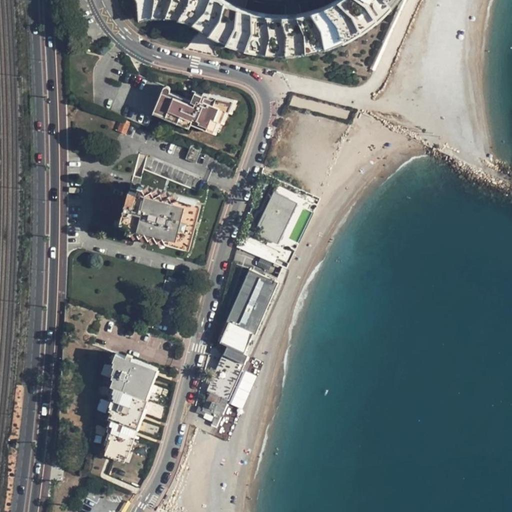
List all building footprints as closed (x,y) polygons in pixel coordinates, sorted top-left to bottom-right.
[(344,0),(343,2),(338,4),(312,17),(277,18),(240,11),(218,0),(217,0),(139,0),(141,14),(183,14),(205,29),(243,44),(282,48),(315,44),(355,29),(381,13),(390,0),(344,0)] [(193,103),(164,91),(155,108),(215,131),(217,121),(223,122),(225,111),(230,112),(235,100),(209,93),(197,94),(193,103)] [(131,122),(122,119),(118,130),(126,133),(131,122)] [(195,206),(132,188),(120,230),(128,231),(130,227),(187,240),(195,206)] [(293,203),(274,194),(264,215),(269,217),(261,235),(275,242),(293,203)] [(269,217),(264,215),(256,233),(261,235),(269,217)] [(253,270),(221,343),(228,346),(247,355),(256,335),(254,334),(278,279),(256,269),(255,272),(253,270)] [(202,411),(201,414),(206,416),(208,414),(216,417),(213,424),(216,425),(247,355),(228,346),(208,391),(211,392),(204,412),(202,411)] [(152,367),(116,352),(113,359),(117,363),(113,371),(117,375),(112,382),(110,393),(114,393),(114,396),(110,405),(114,405),(113,411),(109,415),(108,424),(111,430),(106,438),(109,440),(105,448),(128,455),(141,417),(134,416),(152,367)] [(101,375),(109,377),(112,365),(104,364),(101,375)]
